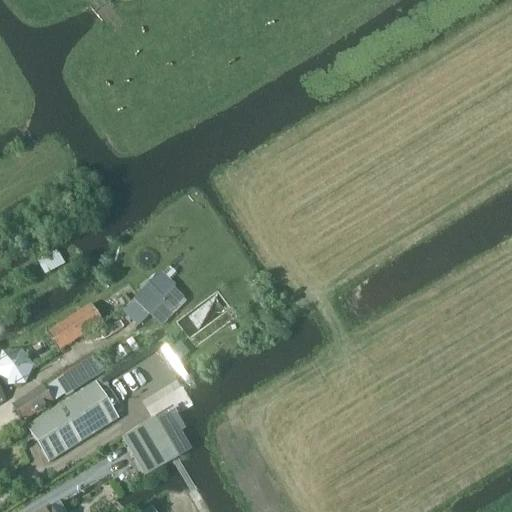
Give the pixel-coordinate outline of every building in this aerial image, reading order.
[(58,254),(39,264),(47,279),(66,268),(58,254)] [(92,306),(67,322),(48,334),(59,352),(104,325),(92,306)] [(23,354),(5,355),(0,365),(0,376),(7,386),(26,385),(33,368),(23,354)] [(81,365),(64,376),(74,391),(91,380),(81,365)] [(64,376),(15,410),(25,425),(75,392),(74,391),(64,376)] [(97,386),(35,425),(28,429),(49,463),(118,420),(97,386)] [(124,440),(132,453),(148,478),(178,460),(170,447),(154,421),(124,440)]
